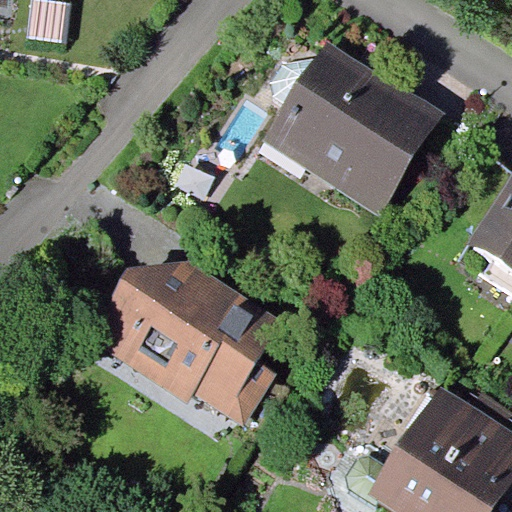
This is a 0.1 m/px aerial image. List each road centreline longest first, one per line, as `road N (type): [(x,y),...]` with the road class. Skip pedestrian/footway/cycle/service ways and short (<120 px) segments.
road 1 (residential): [(0,270),(218,0)]
road 2 (residential): [(375,0),(511,89)]
